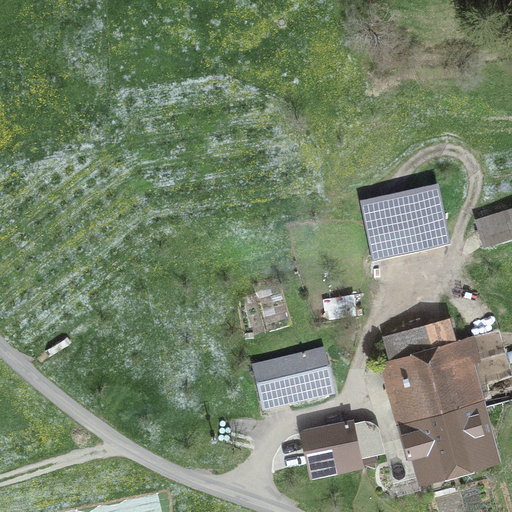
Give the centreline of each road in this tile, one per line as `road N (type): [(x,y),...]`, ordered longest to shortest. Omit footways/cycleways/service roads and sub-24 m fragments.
road 1 (track): [(0,348),(121,447),(283,511)]
road 2 (track): [(0,477),(121,447)]
